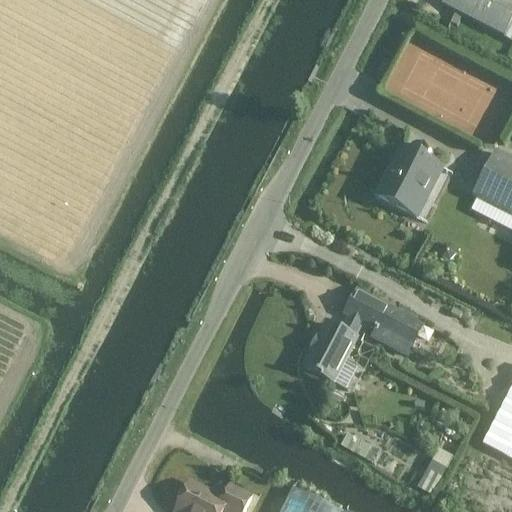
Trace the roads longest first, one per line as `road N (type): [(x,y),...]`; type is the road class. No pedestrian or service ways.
road 1 (unclassified): [(114,511),(378,0)]
road 2 (unknown): [(266,217),(511,349)]
road 3 (unknown): [(337,80),(466,156)]
